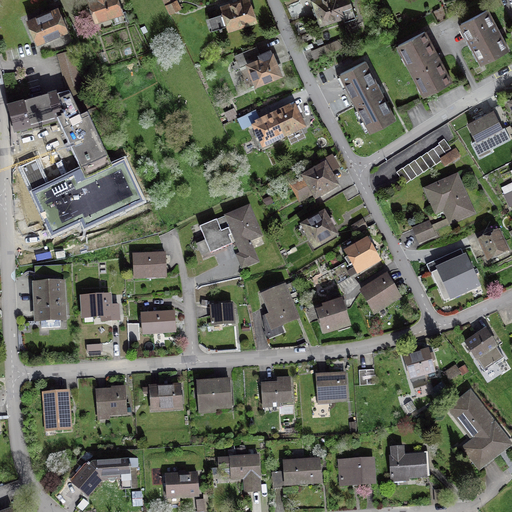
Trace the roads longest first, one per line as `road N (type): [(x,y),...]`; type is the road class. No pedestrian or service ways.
road 1 (residential): [(436,328),(322,354),(13,372)]
road 2 (residential): [(355,171),(271,0)]
road 3 (residential): [(511,80),(355,171)]
road 4 (residential): [(436,328),(355,171)]
road 5 (residential): [(7,196),(13,372)]
road 6 (residential): [(13,372),(22,467),(53,511)]
